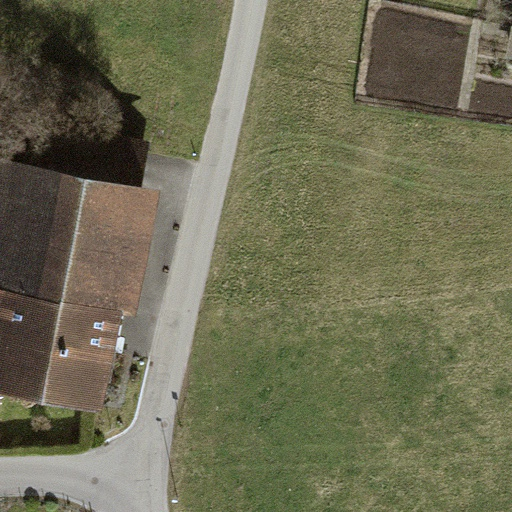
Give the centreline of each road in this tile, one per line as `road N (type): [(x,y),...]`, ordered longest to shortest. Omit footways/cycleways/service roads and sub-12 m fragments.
road 1 (residential): [(247,0),(129,471)]
road 2 (unclassified): [(129,471),(0,472)]
